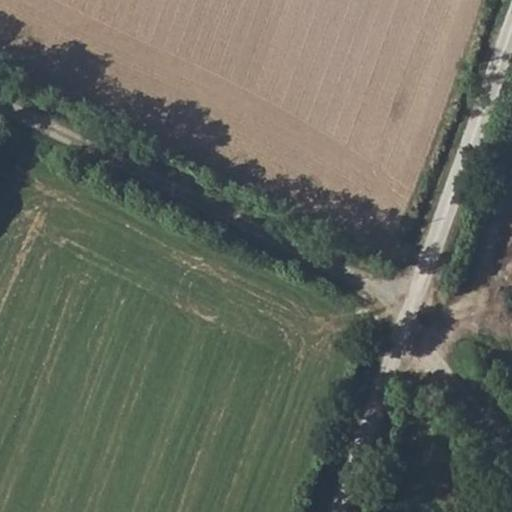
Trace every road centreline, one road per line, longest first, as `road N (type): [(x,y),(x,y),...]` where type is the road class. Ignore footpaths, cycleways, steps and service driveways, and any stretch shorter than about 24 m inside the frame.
road 1 (unclassified): [(347,511),(511,37)]
road 2 (track): [(418,300),(0,98)]
road 3 (track): [(511,450),(406,340)]
